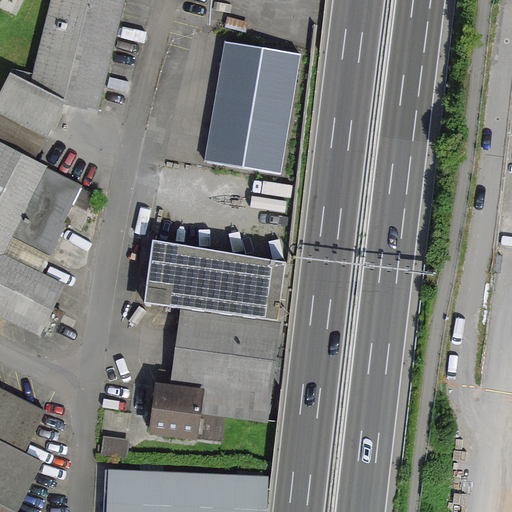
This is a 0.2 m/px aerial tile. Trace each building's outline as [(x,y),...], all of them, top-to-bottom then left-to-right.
[(52,0),(32,82),(11,73),(0,92),(0,109),(42,132),(61,98),(96,107),(122,1),(115,0),(52,0)] [(301,57),(225,44),(205,163),(281,176),(301,57)] [(0,310),(36,330),(57,289),(0,258),(0,239),(7,227),(46,247),(77,187),(0,146),(0,310)] [(203,390),(197,436),(220,439),(224,415),(264,420),(277,322),(285,262),(155,244),(147,301),(183,306),(173,386),(203,390)] [(152,430),(197,436),(203,390),(173,386),(158,385),(152,430)] [(43,410),(0,388),(0,511),(16,511),(42,461),(23,452),(43,410)] [(263,511),(265,481),(108,470),(105,511),(263,511)]
